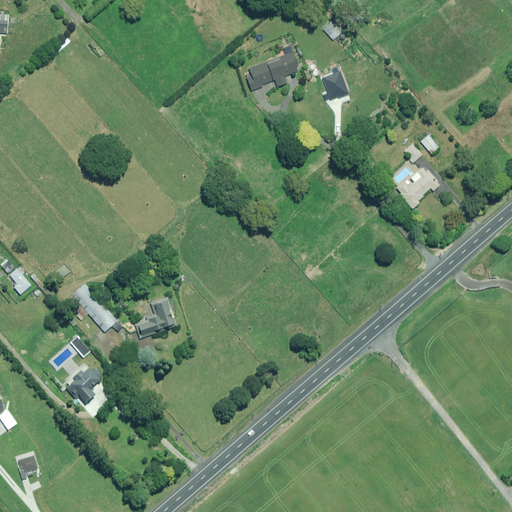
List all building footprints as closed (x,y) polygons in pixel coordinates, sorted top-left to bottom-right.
[(10,15),(0,14),(0,33),(8,34),(10,15)] [(284,76),(299,71),(297,66),(300,65),(295,52),(249,69),(251,73),(246,75),(252,91),(263,87),(262,85),(274,81),(277,87),(287,84),(284,76)] [(439,148),(429,135),(421,142),(431,154),(439,148)] [(422,155),(413,145),(405,152),(414,163),(422,155)] [(434,193),(441,188),(424,167),(417,172),(422,178),(409,188),(405,182),(396,189),(412,210),(419,204),(418,201),(423,197),(422,196),(431,189),(434,193)] [(70,272),(64,265),(53,274),(59,282),(70,272)] [(22,277),(17,271),(7,279),(21,295),(31,286),(23,276),(22,277)] [(105,333),(117,322),(85,285),(72,296),(105,333)] [(176,324),(166,300),(133,314),(140,332),(154,326),(156,332),(176,324)] [(91,391),(105,374),(90,361),(67,388),(76,396),(78,395),(87,403),(95,394),(91,391)]
